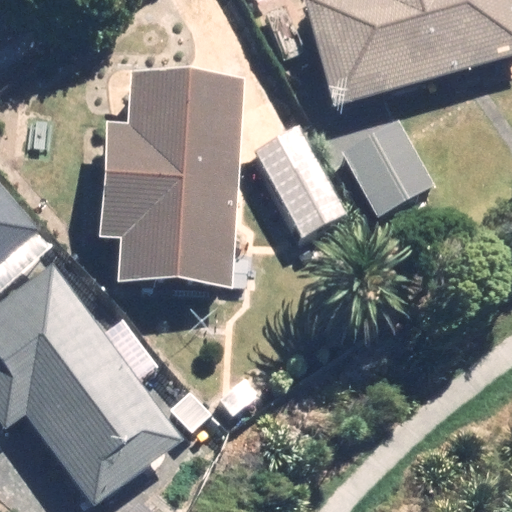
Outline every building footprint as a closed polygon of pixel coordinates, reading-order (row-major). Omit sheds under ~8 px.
[(511,0),(343,0),(344,5),(304,15),(331,122),(511,76),(511,0)] [(100,139),(91,254),(129,257),(126,300),(225,307),(240,101),(128,93),(124,141),(100,139)] [(399,136),(340,165),(374,234),(433,205),(399,136)] [(294,140),(252,163),(302,256),(344,234),(294,140)] [(0,212),(0,267),(26,249),(0,212)] [(0,317),(0,442),(25,425),(85,511),(94,511),(176,455),(54,279),(0,317)]
